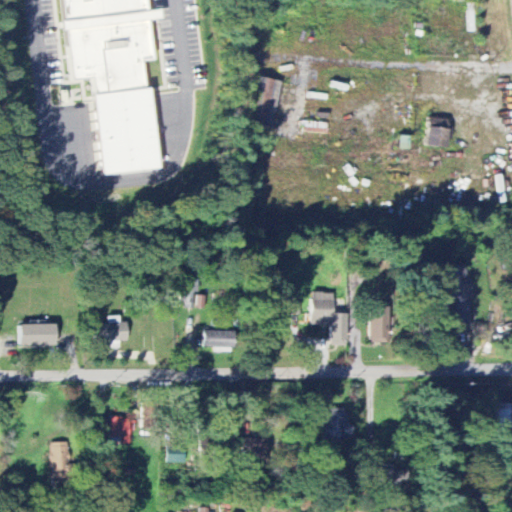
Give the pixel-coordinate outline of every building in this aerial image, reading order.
[(154,172),(143,62),(148,62),(141,0),(60,0),(69,83),(91,81),(101,178),(154,172)] [(422,146),(444,150),(449,122),(427,118),(422,146)] [(448,328),(470,326),(466,279),(463,279),(463,267),(444,268),(448,328)] [(191,309),(191,293),(196,293),(196,280),(179,279),(178,309),(191,309)] [(308,325),(329,326),(328,346),(345,347),(346,310),(331,309),(331,294),(309,293),(308,325)] [(386,344),(388,314),(368,313),(367,343),(386,344)] [(126,342),(125,323),(118,323),(118,317),(105,317),(105,324),(91,324),(92,342),(106,342),(106,349),(118,348),(118,342),(126,342)] [(54,347),(53,325),(17,325),(18,347),(54,347)] [(232,333),(202,332),(201,348),(232,349),(232,333)] [(490,405),(490,418),(496,417),(497,430),(511,429),(510,404),(490,405)] [(345,410),(322,409),(322,441),(351,441),(351,425),(344,425),(345,410)] [(127,444),(128,418),(108,417),(107,443),(127,444)] [(268,456),(268,439),(243,439),(244,457),(268,456)] [(47,443),(49,479),(67,478),(65,443),(47,443)] [(164,463),(184,464),(184,447),(164,447),(164,463)]
